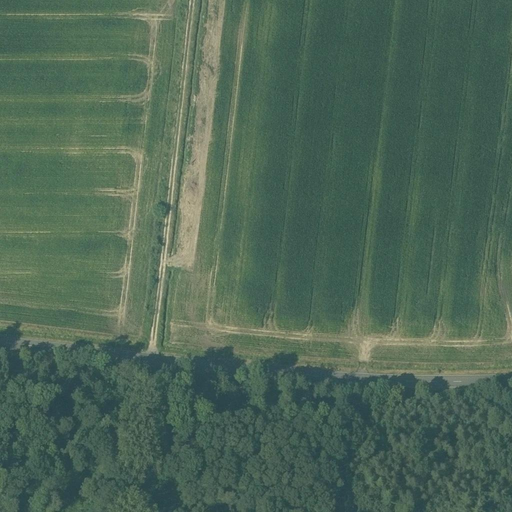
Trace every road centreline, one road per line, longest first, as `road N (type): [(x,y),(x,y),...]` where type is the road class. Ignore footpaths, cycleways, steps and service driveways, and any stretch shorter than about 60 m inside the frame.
road 1 (track): [(192,0),(135,511)]
road 2 (tertiary): [(0,341),(277,374),(511,380)]
